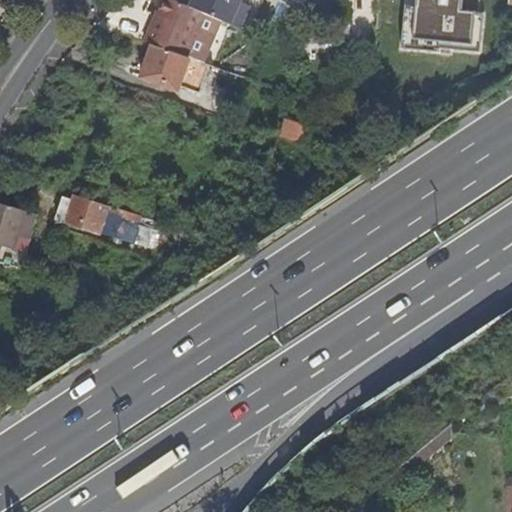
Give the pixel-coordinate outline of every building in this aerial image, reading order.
[(149,26),(143,41),(152,44),(187,57),(204,14),(188,7),(172,0),(164,0),(152,27),(149,26)] [(192,0),(188,7),(204,14),(239,30),(251,8),(242,3),(243,0),(192,0)] [(349,47),(376,48),(377,0),(349,0),(350,1),(349,23),(349,43),(349,47)] [(314,42),(349,43),(349,23),(307,22),(308,52),(308,59),(313,59),(314,42)] [(143,41),(142,42),(152,46),(186,58),(187,57),(152,44),(143,41)] [(186,58),(152,46),(141,77),(177,90),(189,59),(186,58)] [(85,137),(92,117),(77,112),(51,103),(39,136),(34,135),(29,149),(54,158),(68,163),(78,135),(85,137)] [(49,173),(54,158),(29,149),(25,164),(49,173)] [(153,192),(174,199),(182,176),(161,169),(153,192)] [(185,203),(195,206),(197,198),(187,195),(185,203)] [(147,250),(157,222),(78,197),(75,196),(70,209),(60,206),(55,221),(98,235),(99,234),(147,250)] [(21,229),(33,232),(39,215),(0,202),(0,244),(14,249),(21,229)] [(502,383),(478,402),(479,405),(503,412),(502,383)] [(451,425),(452,441),(478,419),(477,403),(451,425)] [(422,466),(452,441),(451,425),(421,450),(422,466)] [(419,481),(412,469),(395,479),(402,491),(419,481)]
